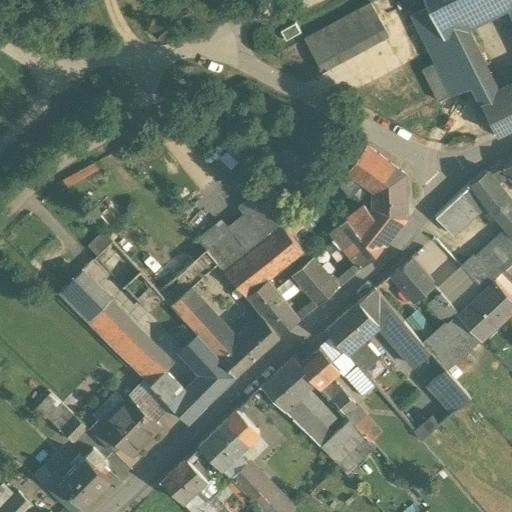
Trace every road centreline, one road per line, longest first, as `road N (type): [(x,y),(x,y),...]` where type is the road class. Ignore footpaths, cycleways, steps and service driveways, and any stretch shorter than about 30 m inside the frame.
road 1 (residential): [(113,511),(178,444),(414,235),(456,179)]
road 2 (residential): [(456,179),(221,51),(167,57),(140,76),(118,52)]
road 3 (track): [(0,222),(51,172),(117,135),(139,106),(140,76)]
